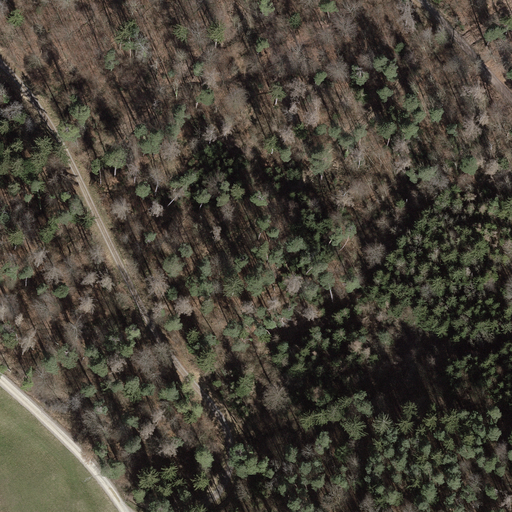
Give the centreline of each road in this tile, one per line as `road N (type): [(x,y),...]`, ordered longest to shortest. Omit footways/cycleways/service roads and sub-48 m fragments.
road 1 (track): [(194,511),(226,482),(231,458),(219,415),(159,348),(55,131),(0,61)]
road 2 (track): [(128,511),(92,463),(0,377)]
road 3 (track): [(421,0),(511,100)]
